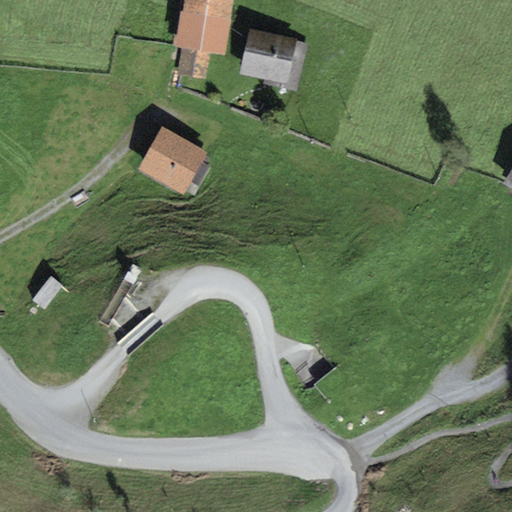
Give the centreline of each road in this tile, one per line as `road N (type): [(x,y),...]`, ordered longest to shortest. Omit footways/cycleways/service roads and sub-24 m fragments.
road 1 (track): [(511,368),(439,399),(352,458),(325,465),(76,442),(29,416),(0,381)]
road 2 (track): [(289,456),(257,316),(244,292),(196,282),(29,416)]
road 3 (track): [(187,119),(168,114),(146,123),(82,185),(0,237)]
